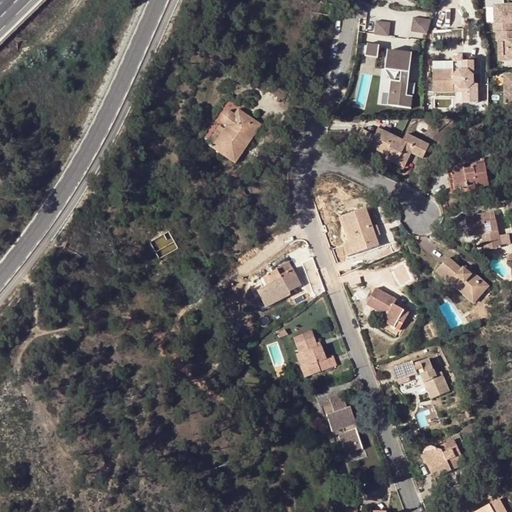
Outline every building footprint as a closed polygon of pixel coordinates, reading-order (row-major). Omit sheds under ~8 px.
[(511,4),(497,4),(496,64),(511,63),(511,4)] [(414,16),(412,31),(429,33),(431,19),(414,16)] [(390,35),(391,21),(376,20),(375,34),(390,35)] [(408,96),(413,52),(392,50),(386,105),(414,108),(415,97),(408,96)] [(474,84),(474,61),(454,62),(454,70),(433,70),(434,92),(463,92),(463,102),(478,102),(478,84),(474,84)] [(280,99),(284,91),(268,83),(264,91),(280,99)] [(225,126),(211,147),(231,160),(244,138),(248,141),(260,124),(248,117),(250,113),(238,105),(233,114),(230,112),(229,111),(226,111),(223,112),(221,115),(220,118),(221,121),(222,123),(225,126)] [(375,136),(362,129),(356,140),(369,148),(370,147),(375,136)] [(423,158),(430,145),(403,132),(400,139),(379,129),(375,136),(370,147),(387,155),(385,158),(403,167),(411,152),(423,158)] [(231,160),(235,162),(248,141),(244,138),(231,160)] [(489,186),(484,162),(464,166),(452,168),(455,189),(468,186),(468,185),(475,183),(476,187),(476,191),(481,190),(482,187),(489,186)] [(375,237),(372,227),(366,208),(343,216),(351,242),(355,254),(378,246),(375,237)] [(469,237),(481,234),(487,234),(490,249),(502,247),(494,212),(465,217),(469,237)] [(487,234),(481,234),(485,250),(490,249),(487,234)] [(355,254),(351,242),(343,244),(347,257),(355,254)] [(470,272),(464,266),(462,268),(449,257),(436,272),(452,287),(454,285),(456,283),(473,298),(481,289),(484,292),(489,285),(472,270),(470,272)] [(276,269),(265,274),(270,283),(266,285),(257,290),(265,307),(290,294),(288,291),(301,285),(288,261),(275,268),(276,269)] [(270,283),(265,274),(262,276),(266,285),(270,283)] [(456,283),(454,285),(475,303),(484,292),(481,289),(473,298),(456,283)] [(303,289),(301,285),(288,291),(290,294),(291,296),(303,289)] [(396,300),(376,288),(366,304),(386,316),(383,321),(394,328),(398,321),(403,324),(409,314),(393,304),(396,300)] [(318,346),(316,343),(311,331),(293,338),(298,353),(301,352),(307,366),(303,367),(306,376),(336,365),(333,355),(326,358),(320,345),(318,346)] [(301,352),(298,353),(295,354),(304,377),(306,376),(303,367),(307,366),(301,352)] [(399,381),(409,377),(417,374),(417,376),(420,375),(430,399),(449,391),(441,372),(436,374),(434,368),(433,369),(429,359),(412,365),(411,361),(390,369),(396,382),(399,381)] [(411,381),(409,377),(399,381),(400,385),(411,381)] [(348,413),(346,407),(342,395),(318,403),(322,416),(326,415),(333,431),(341,428),(343,432),(348,447),(360,443),(355,428),(358,427),(356,418),(353,419),(350,420),(347,414),(348,413)] [(418,406),(421,427),(440,424),(437,403),(418,406)] [(348,447),(343,432),(339,433),(345,453),(361,447),(360,443),(348,447)] [(455,439),(444,444),(446,448),(440,451),(434,448),(433,447),(431,447),(427,448),(425,450),(424,452),(425,460),(433,474),(433,473),(444,469),(446,473),(466,464),(455,439)] [(449,479),(446,473),(444,469),(433,473),(438,484),(449,479)] [(506,511),(499,499),(476,511),(506,511)] [(346,503),(345,510),(345,511),(357,511),(357,500),(346,503)]
